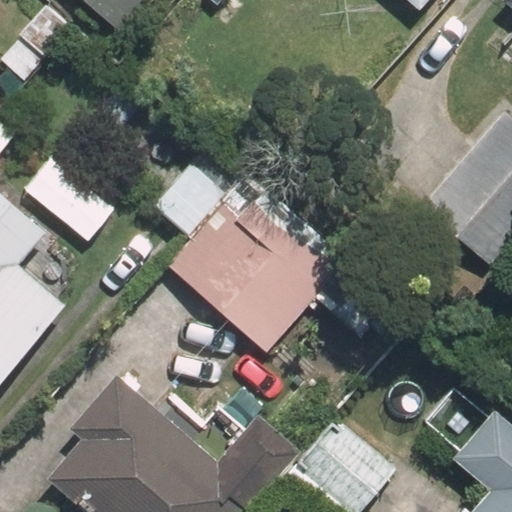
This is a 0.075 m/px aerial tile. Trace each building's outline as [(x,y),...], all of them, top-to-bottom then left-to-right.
[(84,0),(122,32),(150,0),(84,0)] [(408,0),(419,9),(426,0),(408,0)] [(140,109),(119,91),(102,113),(122,130),(140,109)] [(511,240),(511,116),(504,109),(420,206),(490,266),(511,240)] [(0,152),(17,133),(0,119),(0,152)] [(151,204),(188,237),(245,173),(208,140),(151,204)] [(45,226),(0,189),(0,381),(67,301),(17,259),(45,226)] [(338,281),(236,190),(168,266),(270,357),(338,281)] [(256,414),(229,444),(172,392),(155,411),(115,374),(70,424),(86,439),(49,478),(85,511),(248,511),(302,455),(256,414)] [(511,511),(511,425),(493,409),(451,457),(488,489),(468,511),(511,511)] [(361,511),(398,468),(338,419),(297,468),(350,511),(361,511)]
